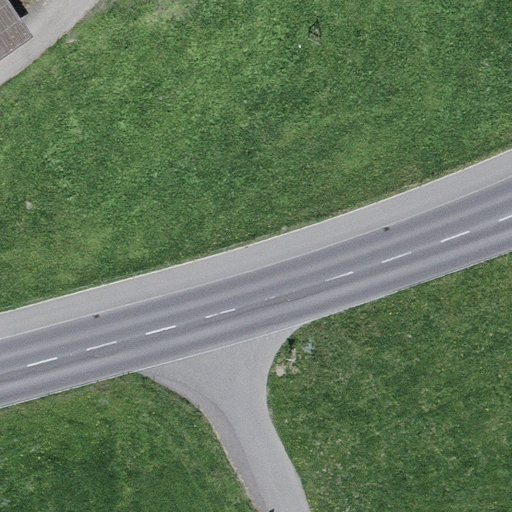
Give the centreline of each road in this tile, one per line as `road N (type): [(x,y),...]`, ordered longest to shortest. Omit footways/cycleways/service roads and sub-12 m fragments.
road 1 (secondary): [(202,319),(511,216)]
road 2 (unclassified): [(288,511),(202,319)]
road 3 (secondary): [(0,373),(202,319)]
